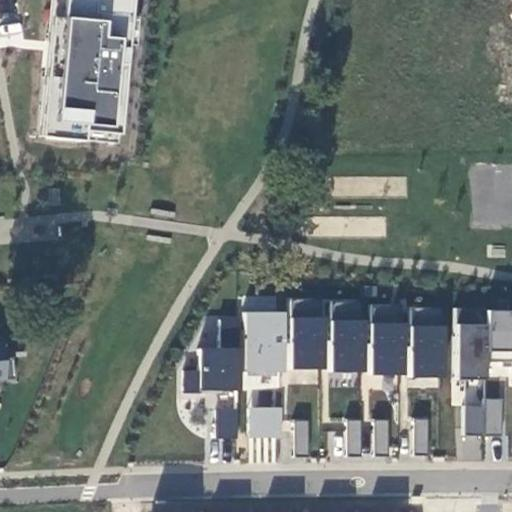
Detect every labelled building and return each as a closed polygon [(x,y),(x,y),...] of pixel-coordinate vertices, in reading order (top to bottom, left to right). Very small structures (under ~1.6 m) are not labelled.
[(128,0),(46,0),(34,136),(79,140),(81,130),(116,133),(128,0)] [(320,370),(319,300),(288,300),(288,370),(320,370)] [(360,321),(360,303),(330,303),(330,320),(330,373),(360,373),(360,321)] [(400,324),(400,307),(369,307),(369,323),(369,375),(400,376),(400,324)] [(439,378),(439,310),(409,310),(408,378),(439,378)] [(511,310),(452,311),(452,324),(453,381),(481,381),(480,363),(507,363),(508,371),(511,370),(511,310)] [(278,372),(278,313),(240,313),(239,321),(221,320),(221,348),(195,348),(195,374),(180,374),(180,395),(195,395),(195,392),(235,392),(236,372),(278,372)] [(0,381),(16,379),(14,359),(0,360),(0,381)] [(461,437),(500,438),(501,400),(481,400),(480,407),(462,406),(461,437)] [(264,408),(248,408),(247,437),(263,438),(264,408)] [(279,409),(264,408),(263,438),(279,438),(279,409)] [(235,410),(214,410),(213,438),(234,439),(235,410)] [(424,420),(411,419),(410,453),(423,454),(424,420)] [(356,421),(344,420),(343,455),(355,455),(356,421)] [(384,421),(371,420),(370,455),(383,455),(384,421)] [(305,421),(292,421),(291,455),(304,456),(305,421)]
